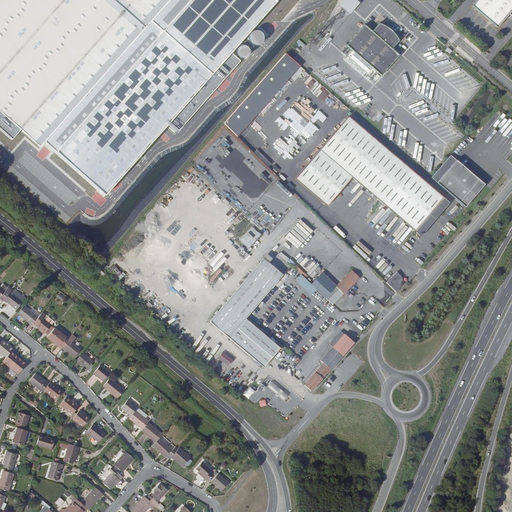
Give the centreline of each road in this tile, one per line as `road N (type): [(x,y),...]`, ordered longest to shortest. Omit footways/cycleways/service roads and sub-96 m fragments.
road 1 (secondary): [(245,428),(0,219)]
road 2 (trunk): [(511,286),(407,511)]
road 3 (trunk): [(421,511),(511,313)]
road 4 (unclassified): [(378,331),(511,184)]
road 5 (trunk): [(511,231),(447,344),(430,367),(410,376)]
road 6 (unknown): [(209,309),(206,296),(166,259),(154,259),(151,278),(200,318)]
road 7 (residential): [(150,466),(41,352)]
road 8 (unknown): [(269,391),(321,404),(293,380),(332,329)]
road 9 (trunk): [(478,511),(511,376)]
road 10 (unclassified): [(511,87),(410,0)]
